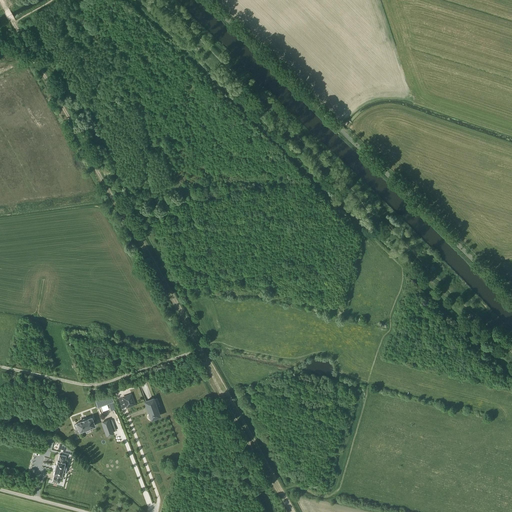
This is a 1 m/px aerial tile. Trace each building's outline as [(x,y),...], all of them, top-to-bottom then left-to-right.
[(127,403),(128,407),(134,404),(132,398),(130,399),(129,395),(123,398),(125,404),(127,403)] [(97,408),(106,405),(103,396),(94,399),(97,408)] [(156,417),(159,416),(155,405),(158,404),(157,399),(152,401),(151,399),(145,402),(149,413),(148,414),(147,415),(147,416),(147,417),(148,418),(148,419),(149,419),(150,419),(150,420),(151,420),(152,419),(156,418),(156,417)] [(78,428),(80,432),(85,430),(90,428),(89,428),(95,426),(91,418),(86,419),(81,420),(82,421),(76,423),(77,424),(74,425),(75,429),(78,428)] [(102,423),(107,435),(113,433),(108,421),(102,423)] [(64,446),(63,452),(72,455),(72,453),(64,446)] [(54,475),(52,481),(59,483),(61,477),(62,477),(63,472),(65,473),(66,468),(64,467),(65,463),(66,456),(59,454),(58,461),(57,461),(56,465),(55,465),(53,470),(54,470),(53,475),(54,475)]
